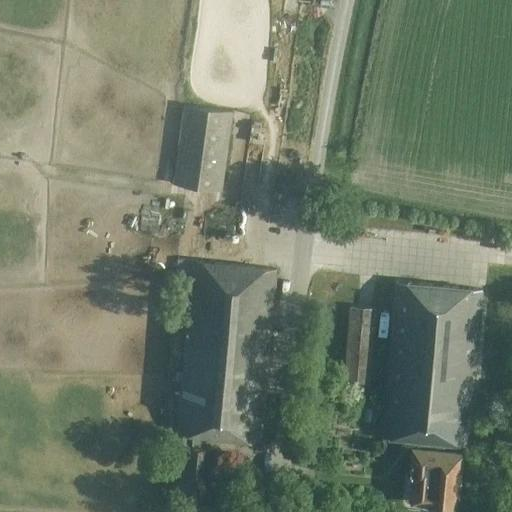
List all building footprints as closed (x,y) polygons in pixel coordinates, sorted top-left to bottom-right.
[(183,104),(172,184),(222,191),(233,111),(183,104)] [(184,444),(179,489),(206,492),(211,447),(198,445),(199,435),(260,442),(275,268),(177,258),(176,270),(191,272),(176,433),(193,435),(191,445),(184,444)] [(467,444),(481,288),(395,280),(381,437),(467,444)] [(369,381),(375,307),(350,304),(343,379),(369,381)] [(454,505),(458,453),(413,448),(411,474),(415,474),(412,501),(430,502),(430,503),(433,503),(435,509),(447,510),(451,505),(454,505)] [(316,453),(314,470),(340,472),(342,455),(316,453)]
